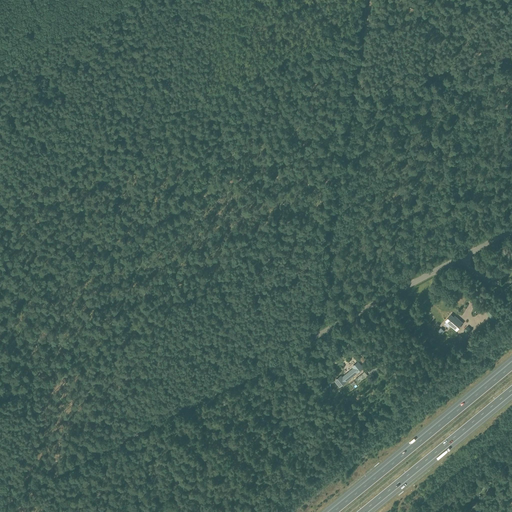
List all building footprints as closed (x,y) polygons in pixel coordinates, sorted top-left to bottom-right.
[(492,319),(494,322),(501,316),(490,302),(483,308),(492,319)] [(444,323),(444,324),(447,327),(449,327),(450,325),(456,331),(462,323),(459,320),(456,317),(455,318),(454,317),(453,317),(451,315),(445,321),(446,322),(444,323)] [(467,326),(463,330),(466,332),(468,334),(472,330),(467,326)] [(358,374),(364,370),(359,363),(352,368),(353,368),(343,376),(342,375),(334,380),(340,388),(347,382),(347,381),(357,373),(358,374)] [(375,367),(369,371),(373,377),(380,372),(375,367)] [(365,372),(355,380),(359,384),(368,377),(365,372)]
